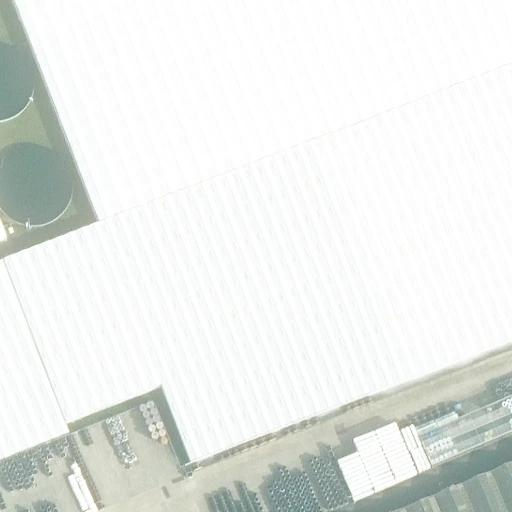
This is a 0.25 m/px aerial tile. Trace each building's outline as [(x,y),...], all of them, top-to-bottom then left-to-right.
[(0,461),(68,435),(64,426),(68,424),(160,388),(190,465),(511,340),(511,0),(11,0),(98,226),(0,263),(0,461)] [(21,78),(21,77),(20,71),(18,64),(16,59),(11,53),(5,49),(0,46),(0,108),(6,106),(10,102),(15,97),(18,91),(20,85),(21,78)] [(59,181),(59,180),(58,174),(56,168),(53,161),(49,157),(45,153),(39,150),(35,148),(27,146),(20,147),(14,148),(7,151),(2,155),(0,157),(0,203),(4,207),(9,210),(15,213),(22,214),(29,214),(37,212),(42,209),(47,206),(52,200),(55,195),(58,189),(59,181)] [(427,455),(511,425),(511,387),(466,403),(464,396),(434,406),(439,420),(417,428),(427,455)] [(511,511),(511,465),(401,511),(511,511)]
